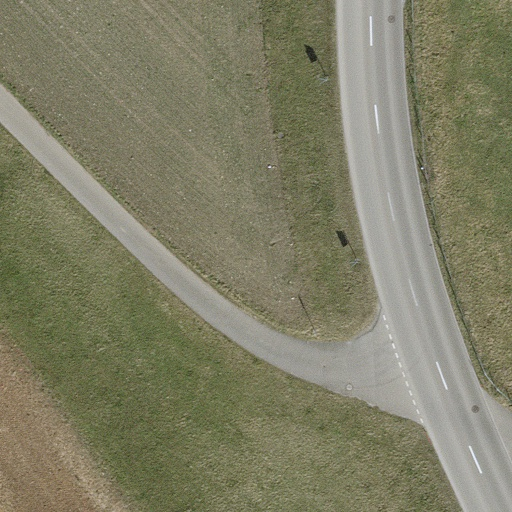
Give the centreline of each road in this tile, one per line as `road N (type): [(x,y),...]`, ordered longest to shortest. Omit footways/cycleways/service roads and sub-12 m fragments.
road 1 (unclassified): [(0,99),(154,255),(242,328),(337,369),(447,389)]
road 2 (tertiary): [(447,389),(396,228),(374,90),(371,0)]
